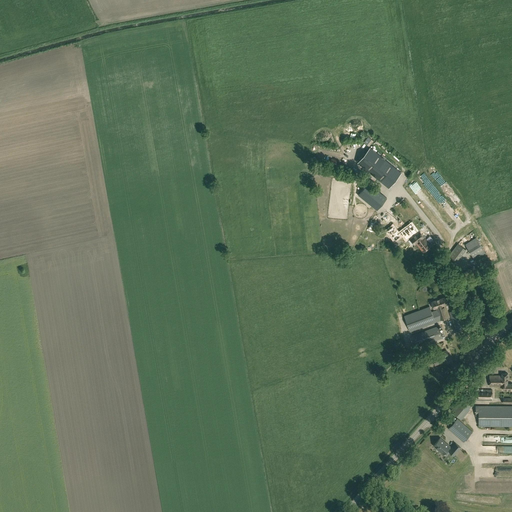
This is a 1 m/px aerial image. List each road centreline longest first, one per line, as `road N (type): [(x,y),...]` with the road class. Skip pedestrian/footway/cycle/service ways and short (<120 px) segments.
road 1 (tertiary): [(358,499),(511,323)]
road 2 (unknown): [(488,345),(411,196),(398,194),(377,216)]
